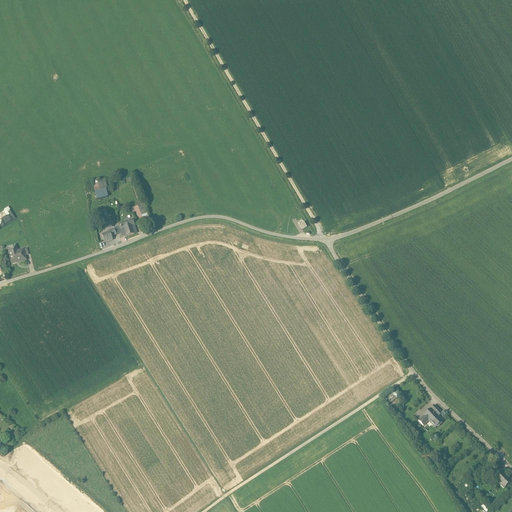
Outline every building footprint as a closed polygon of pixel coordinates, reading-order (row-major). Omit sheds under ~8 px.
[(107,170),(104,152),(98,153),(101,171),(107,170)] [(110,196),(106,179),(93,182),(96,198),(110,196)] [(152,219),(147,204),(139,207),(144,222),(152,219)] [(138,232),(134,219),(119,224),(123,237),(138,232)] [(17,237),(15,233),(20,231),(19,228),(7,233),(10,240),(17,237)] [(114,241),(110,230),(99,233),(103,245),(114,241)] [(12,265),(27,260),(24,250),(17,252),(15,246),(6,249),(12,265)] [(444,415),(436,406),(418,422),(424,428),(430,423),(437,430),(445,422),(441,418),(444,415)] [(504,490),(511,482),(511,480),(504,473),(495,481),(504,490)]
